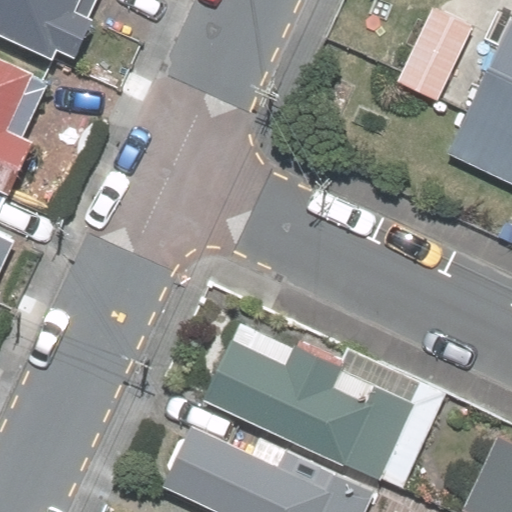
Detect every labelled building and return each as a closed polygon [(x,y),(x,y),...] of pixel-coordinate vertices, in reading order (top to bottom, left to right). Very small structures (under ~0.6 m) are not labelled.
[(0,0),(0,45),(61,74),(95,0),(0,0)] [(442,97),(477,23),(437,5),(402,78),(442,97)] [(511,22),(451,150),(511,179),(511,22)] [(0,180),(48,80),(0,57),(0,180)] [(245,427),(378,490),(393,498),(447,384),(246,289),(192,402),(245,427)] [(367,511),(378,490),(245,427),(234,450),(181,425),(151,489),(198,511),(367,511)] [(511,511),(511,451),(483,438),(447,511),(511,511)]
